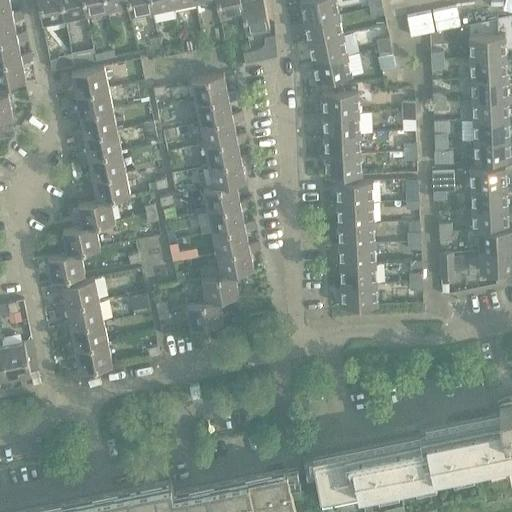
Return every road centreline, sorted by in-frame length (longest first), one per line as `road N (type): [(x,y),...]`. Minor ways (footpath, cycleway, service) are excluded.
road 1 (residential): [(56,408),(12,200),(53,129)]
road 2 (residential): [(297,346),(285,56)]
road 3 (residential): [(56,408),(297,346)]
road 4 (residential): [(297,346),(378,333),(436,338),(511,320)]
